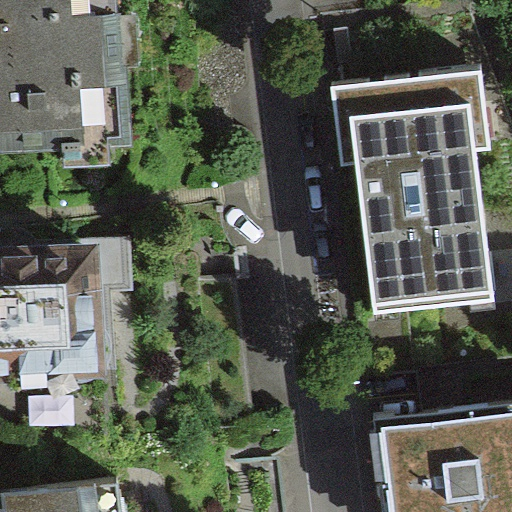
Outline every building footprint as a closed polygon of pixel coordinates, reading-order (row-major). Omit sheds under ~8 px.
[(119,0),(0,0),(2,32),(0,32),(0,146),(127,140),(119,0)] [(481,46),(333,65),(342,143),(357,141),(376,286),(495,271),(476,125),(491,123),(481,46)] [(108,235),(0,240),(0,382),(115,376),(108,235)] [(406,511),(511,511),(511,401),(393,419),(406,511)] [(116,511),(114,485),(0,494),(0,511),(116,511)]
